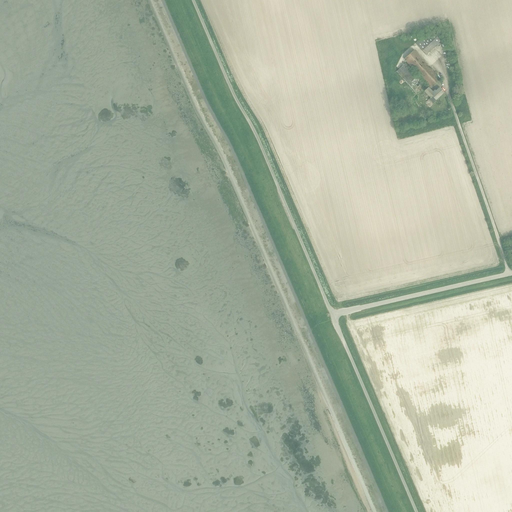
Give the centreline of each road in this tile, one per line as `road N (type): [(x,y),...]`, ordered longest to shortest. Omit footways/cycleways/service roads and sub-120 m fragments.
road 1 (unclassified): [(332,314),(193,0)]
road 2 (unclassified): [(415,511),(332,314)]
road 3 (unclassified): [(332,314),(511,274)]
